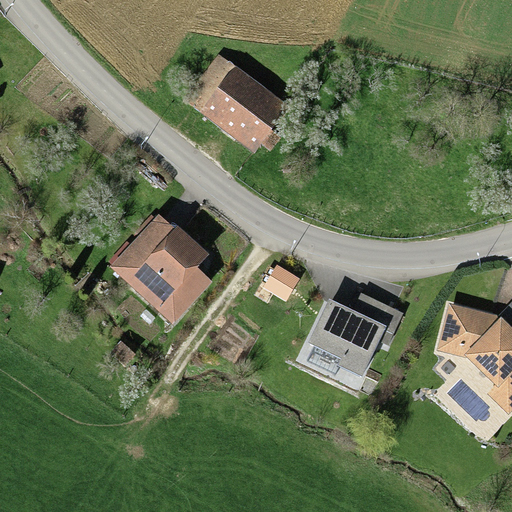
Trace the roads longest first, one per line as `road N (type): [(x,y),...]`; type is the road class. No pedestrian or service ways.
road 1 (tertiary): [(504,237),(394,254),(337,247),(277,224),(107,91),(24,0)]
road 2 (track): [(277,224),(155,393)]
